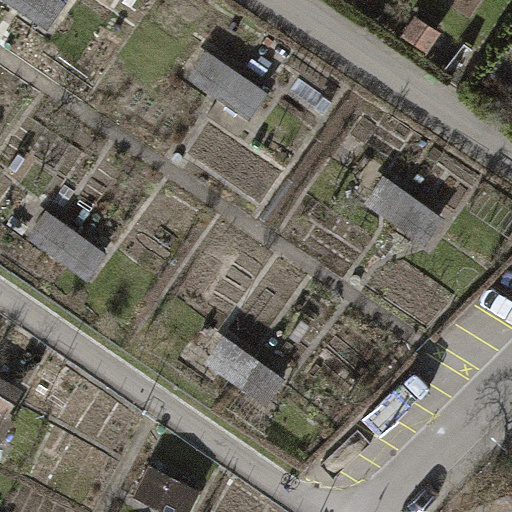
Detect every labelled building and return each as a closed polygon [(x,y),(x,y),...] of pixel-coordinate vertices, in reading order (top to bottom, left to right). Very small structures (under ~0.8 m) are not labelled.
[(16,0),(59,23),(71,0),(16,0)] [(255,117),(274,86),(211,49),(192,81),(255,117)] [(423,232),(435,215),(394,186),(382,203),(423,232)] [(99,274),(115,246),(51,210),(36,238),(99,274)] [(189,511),(197,511),(207,486),(157,469),(147,497),(189,511)]
